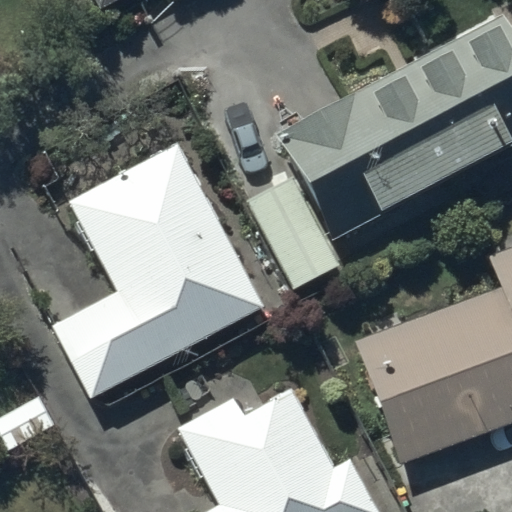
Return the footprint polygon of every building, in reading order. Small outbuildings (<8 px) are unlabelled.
[(92,0),(99,14),(125,0),(92,0)] [(511,144),(511,23),(506,12),(275,125),(293,161),(240,187),(289,285),(337,262),(324,237),(511,144)] [(262,307),(175,140),(63,199),(110,289),(45,323),(85,399),(262,307)] [(511,252),(488,261),(500,293),(357,346),(401,466),(511,424),(511,252)] [(212,511),(373,511),(348,465),(333,473),(290,395),(244,421),(233,401),(174,433),(216,510),(212,511)] [(55,430),(37,397),(0,416),(0,443),(6,455),(55,430)]
